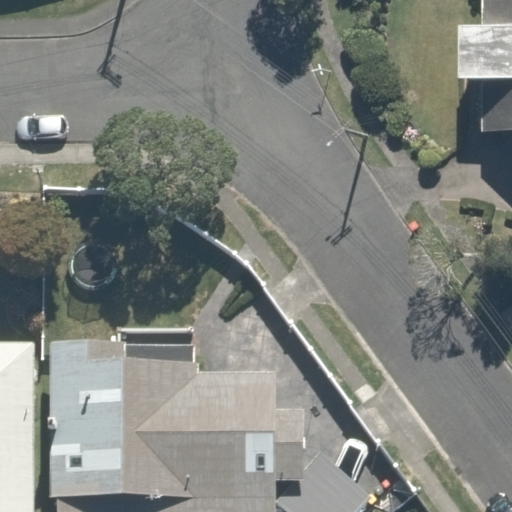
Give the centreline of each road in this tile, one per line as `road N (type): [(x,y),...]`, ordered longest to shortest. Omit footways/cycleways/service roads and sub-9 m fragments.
road 1 (residential): [(181,90),(252,132),(308,181),(511,453)]
road 2 (residential): [(0,86),(181,90)]
